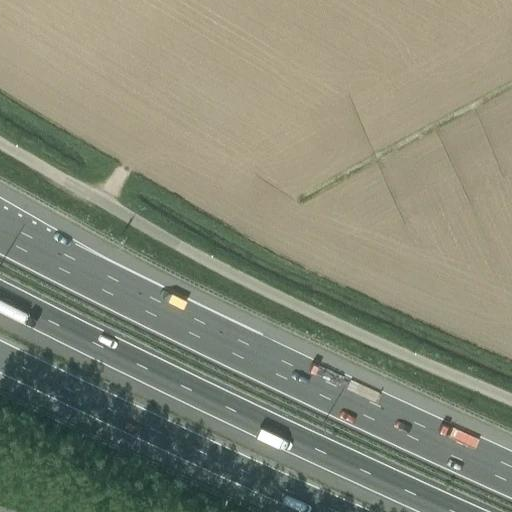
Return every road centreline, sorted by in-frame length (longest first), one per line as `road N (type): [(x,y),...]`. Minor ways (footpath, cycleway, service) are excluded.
road 1 (unclassified): [(511,401),(268,293),(0,143)]
road 2 (motorway): [(511,476),(218,343),(0,228)]
road 3 (motorway): [(0,296),(452,511)]
road 4 (motorway): [(0,356),(339,511)]
